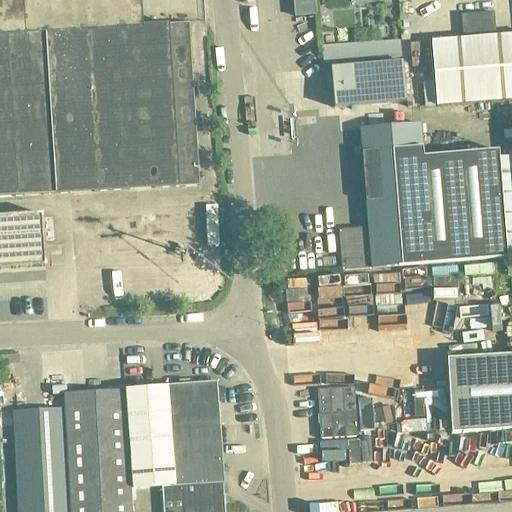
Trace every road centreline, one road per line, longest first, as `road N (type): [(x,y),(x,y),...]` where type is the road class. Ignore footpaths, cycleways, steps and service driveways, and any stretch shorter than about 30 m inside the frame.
road 1 (unclassified): [(226,0),(248,273),(232,333)]
road 2 (unclassified): [(0,335),(205,326),(232,333)]
road 3 (unclassified): [(232,333),(270,385),(284,511)]
